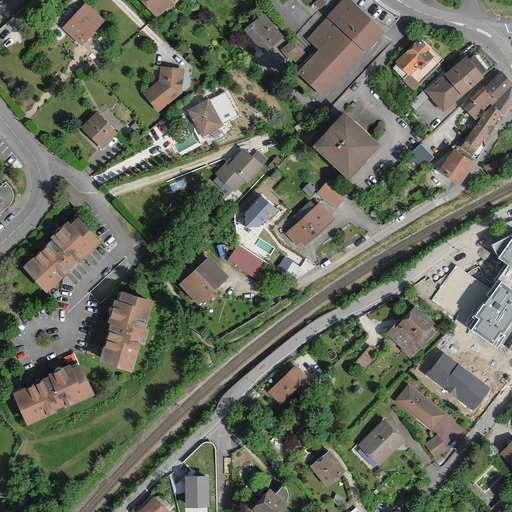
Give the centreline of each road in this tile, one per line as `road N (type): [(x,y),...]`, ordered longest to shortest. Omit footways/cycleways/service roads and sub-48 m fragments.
road 1 (residential): [(511,210),(290,346),(120,511)]
road 2 (residential): [(296,283),(464,185),(511,115)]
road 3 (residential): [(511,389),(429,488),(388,511)]
road 4 (residential): [(413,8),(329,100)]
